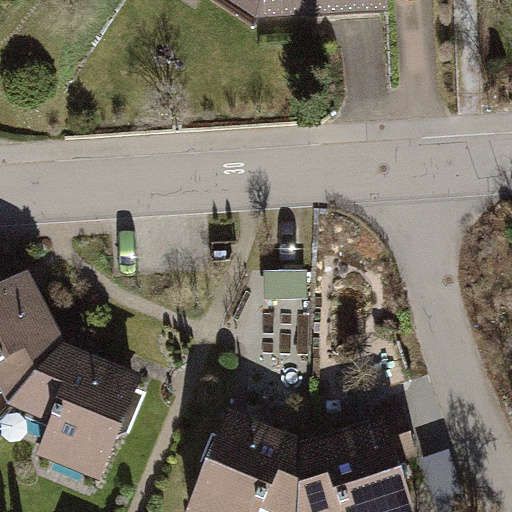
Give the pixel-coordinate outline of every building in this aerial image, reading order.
[(197,0),(258,30),(391,24),(390,0),(197,0)] [(0,426),(64,345),(23,279),(0,289),(0,426)] [(142,384),(64,345),(0,426),(0,429),(101,485),(142,384)] [(230,411),(185,511),(263,511),(264,511),(265,511),(301,511),(307,441),(230,411)] [(417,511),(386,417),(307,441),(301,511),(342,511),(346,511),(417,511)]
